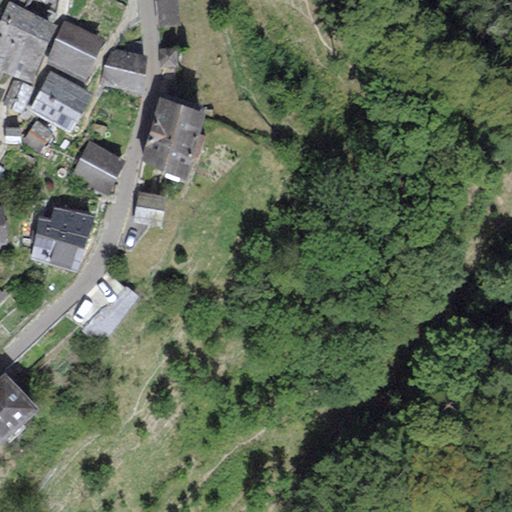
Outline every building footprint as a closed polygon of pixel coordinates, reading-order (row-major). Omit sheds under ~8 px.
[(54,21),(11,4),(0,31),(0,69),(30,81),(54,21)] [(102,39),(67,24),(51,62),(86,77),(102,39)] [(134,58),(112,56),(105,66),(103,82),(131,87),(134,58)] [(85,93),(46,75),(28,114),(67,132),(85,93)] [(31,89),(15,83),(7,105),(23,111),(31,89)] [(208,114),(163,98),(141,160),(186,176),(208,114)] [(50,131),(36,123),(30,133),(27,140),(41,147),(50,131)] [(21,128),(7,129),(8,142),(21,142),(21,128)] [(87,143),(70,181),(104,196),(120,158),(87,143)] [(162,198),(139,195),(136,218),(159,222),(162,198)] [(48,220),(38,215),(27,261),(41,262),(43,267),(75,272),(91,217),(53,207),(48,220)] [(137,297),(127,288),(85,329),(94,336),(100,342),(137,297)] [(5,376),(0,380),(0,453),(40,413),(5,376)]
